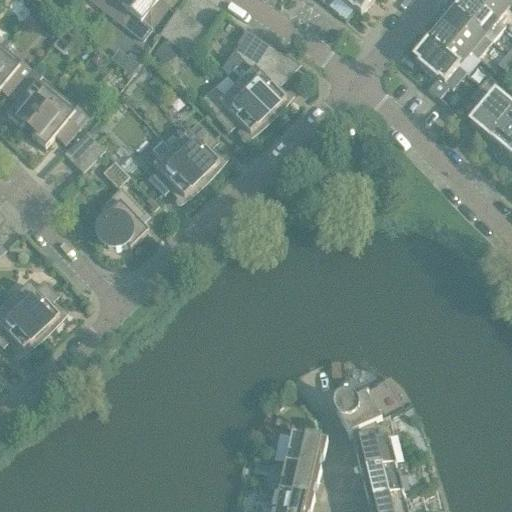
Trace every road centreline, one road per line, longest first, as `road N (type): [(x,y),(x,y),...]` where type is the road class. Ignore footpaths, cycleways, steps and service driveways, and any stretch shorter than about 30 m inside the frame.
road 1 (residential): [(125,314),(356,87)]
road 2 (residential): [(511,230),(356,87)]
road 3 (residential): [(0,430),(125,314)]
road 4 (residential): [(125,314),(28,202)]
road 5 (residential): [(356,87),(242,0)]
